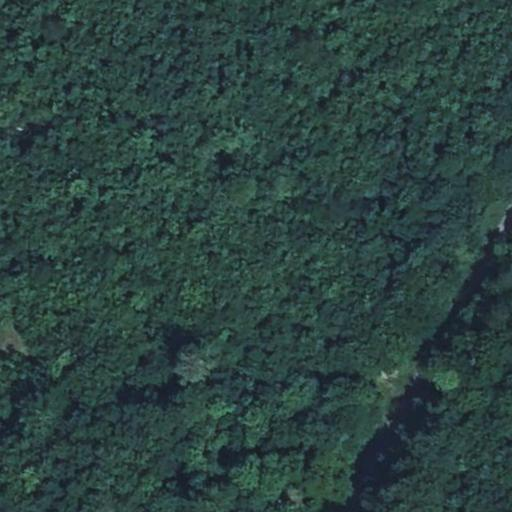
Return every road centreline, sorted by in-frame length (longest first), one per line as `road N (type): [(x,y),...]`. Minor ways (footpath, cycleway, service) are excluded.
road 1 (track): [(419,376),(511,206)]
road 2 (track): [(347,511),(419,376)]
